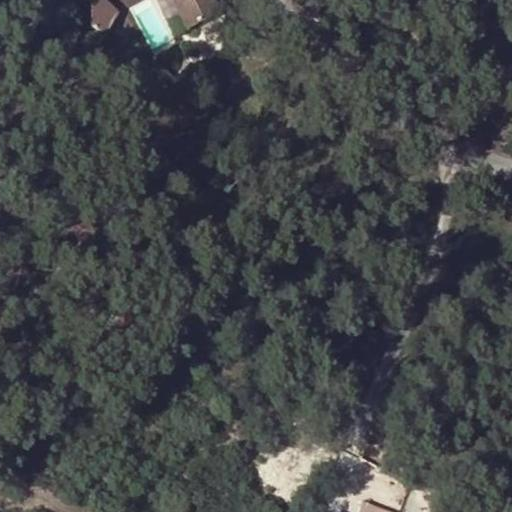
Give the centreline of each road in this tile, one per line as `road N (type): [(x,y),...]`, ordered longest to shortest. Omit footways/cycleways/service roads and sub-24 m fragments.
road 1 (unknown): [(459,152),(413,306),(326,511)]
road 2 (unclassified): [(511,169),(426,134),(281,0)]
